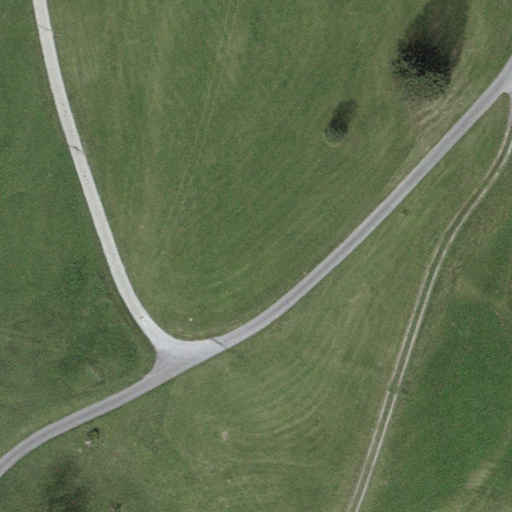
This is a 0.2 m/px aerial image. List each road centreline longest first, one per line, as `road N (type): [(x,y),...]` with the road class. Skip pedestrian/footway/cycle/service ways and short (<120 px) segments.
road 1 (track): [(511,71),(357,240),(258,326),(192,353)]
road 2 (track): [(349,511),(437,265),(511,143)]
road 3 (track): [(192,353),(143,320),(116,267),(52,57),(44,0)]
road 4 (track): [(192,353),(40,434),(0,467)]
